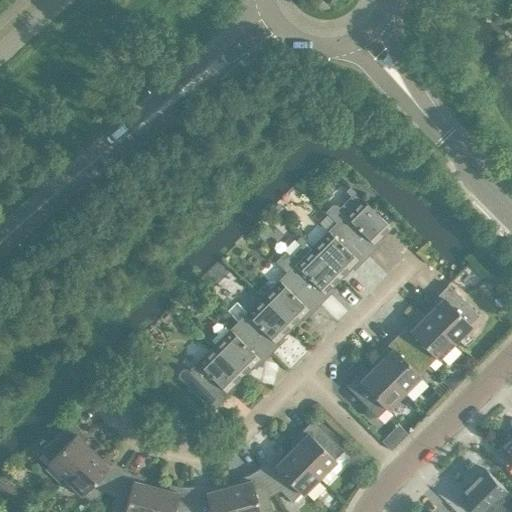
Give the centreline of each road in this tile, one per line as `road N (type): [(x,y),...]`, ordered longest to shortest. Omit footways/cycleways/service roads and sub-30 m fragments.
road 1 (residential): [(100,400),(139,437),(207,456),(228,447),(300,374)]
road 2 (secondary): [(264,1),(84,167)]
road 3 (secondary): [(84,167),(286,33)]
road 4 (residential): [(300,374),(412,260)]
road 5 (residential): [(398,469),(511,357)]
road 6 (tertiary): [(342,45),(445,137)]
road 7 (residential): [(398,469),(300,374)]
road 8 (tertiary): [(445,137),(379,18)]
